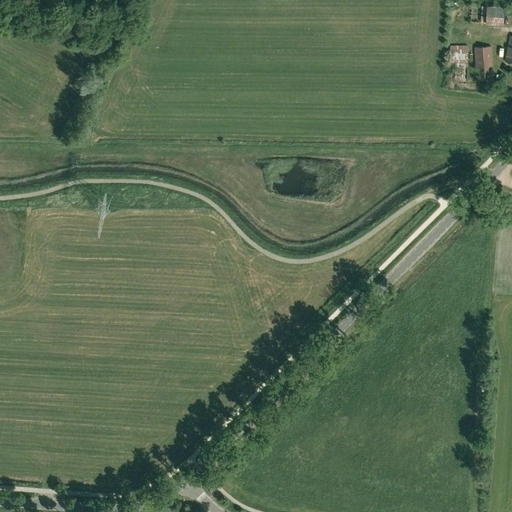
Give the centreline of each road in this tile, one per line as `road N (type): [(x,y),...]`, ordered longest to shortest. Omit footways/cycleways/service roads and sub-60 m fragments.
road 1 (tertiary): [(187,481),(511,156)]
road 2 (tertiary): [(0,502),(131,508),(187,481)]
